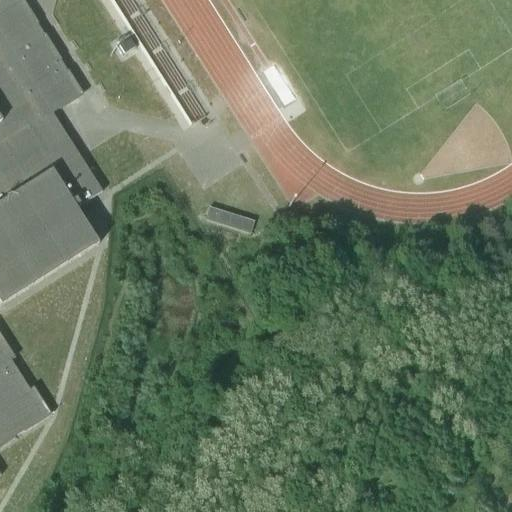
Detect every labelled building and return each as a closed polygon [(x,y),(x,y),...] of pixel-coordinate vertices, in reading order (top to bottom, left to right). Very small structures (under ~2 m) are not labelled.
[(0,0),(0,307),(1,308),(98,247),(76,212),(102,195),(53,117),(83,98),(21,0),(0,0)] [(129,0),(108,0),(190,128),(205,119),(129,0)] [(127,37),(113,45),(122,59),(135,51),(127,37)] [(203,221),(214,225),(219,212),(207,209),(203,221)] [(241,220),(237,232),(249,236),(253,223),(241,220)] [(0,451),(51,422),(33,390),(29,392),(11,362),(14,360),(0,335),(0,451)]
